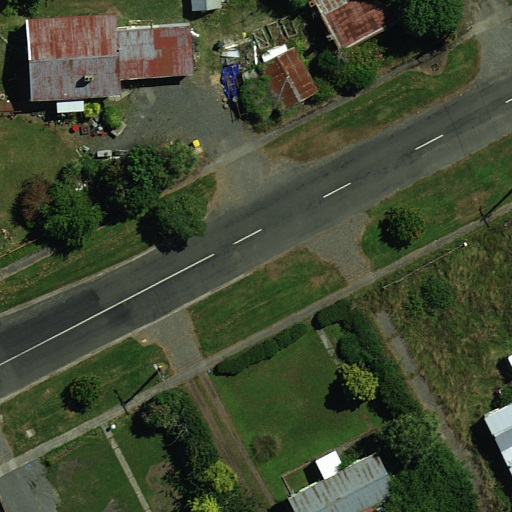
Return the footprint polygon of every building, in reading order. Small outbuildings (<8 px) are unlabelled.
[(194,0),(194,13),(220,13),(219,0),(194,0)] [(407,0),(302,0),(336,69),(420,27),(407,0)] [(116,83),(192,80),(189,20),(118,24),(118,10),(18,14),(22,109),(117,105),(116,83)] [(304,38),(238,71),(268,130),(334,98),(304,38)] [(511,409),(479,428),(511,488),(511,409)] [(338,446),(305,462),(315,482),(282,499),(288,511),(402,511),(373,453),(348,466),(338,446)]
